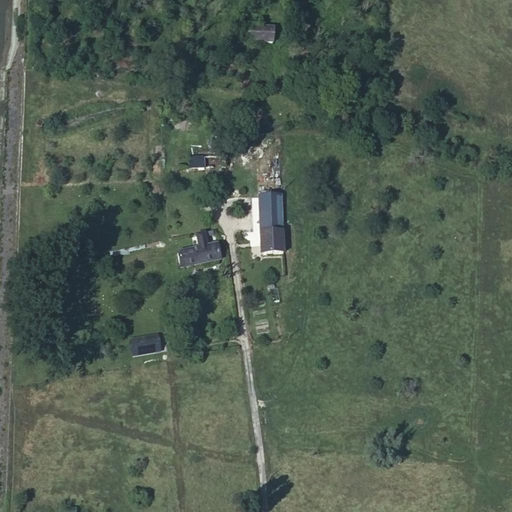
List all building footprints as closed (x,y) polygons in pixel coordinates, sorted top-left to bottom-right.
[(280,32),(258,31),(257,44),(280,45),(280,32)] [(222,158),(181,160),(181,169),(222,168),(222,158)] [(287,257),(284,196),(256,197),(260,257),(287,257)] [(202,248),(180,253),(183,269),(223,261),(220,245),(210,247),(207,233),(199,235),(202,248)] [(162,339),(147,342),(150,356),(164,354),(162,339)] [(147,342),(135,344),(138,358),(150,356),(147,342)]
